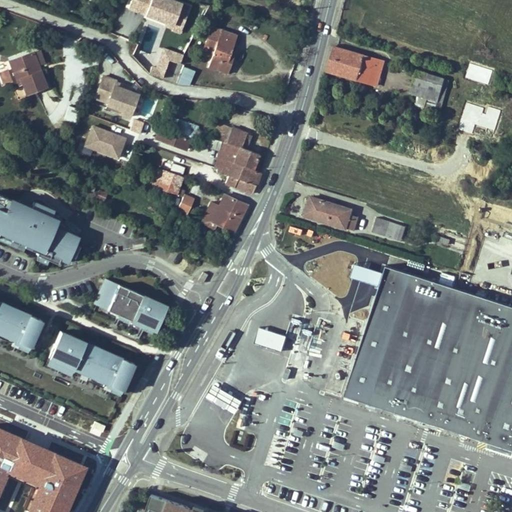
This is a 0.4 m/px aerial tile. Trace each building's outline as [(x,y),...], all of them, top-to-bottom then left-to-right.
[(182,31),(193,5),(181,0),(128,0),(126,7),(182,31)] [(233,49),(239,33),(213,24),(204,49),(213,52),(208,66),(228,73),(236,50),(233,49)] [(335,43),(327,70),(380,85),(388,59),(335,43)] [(156,45),(153,54),(160,56),(163,47),(156,45)] [(181,62),(185,53),(164,46),(157,65),(153,64),(150,72),(163,77),(170,58),(181,62)] [(42,48),(36,50),(42,64),(48,61),(42,48)] [(49,85),(36,49),(10,59),(19,85),(23,83),(27,95),(49,85)] [(159,57),(153,55),(150,63),(153,64),(153,63),(157,65),(159,57)] [(178,82),(184,64),(171,59),(165,77),(178,82)] [(191,83),(197,70),(184,65),(178,82),(191,83)] [(14,79),(9,67),(0,70),(0,71),(4,83),(14,79)] [(205,83),(211,69),(205,67),(202,73),(197,71),(196,73),(193,82),(205,83)] [(443,108),(452,78),(418,68),(410,92),(419,95),(416,105),(425,108),(426,103),(443,108)] [(131,117),(141,91),(116,82),(117,78),(104,73),(95,98),(107,102),(106,105),(121,110),(120,113),(131,117)] [(76,123),(81,107),(70,103),(65,119),(76,123)] [(195,136),(199,125),(165,110),(160,122),(195,136)] [(141,133),(146,120),(135,116),(131,129),(141,133)] [(255,169),(263,151),(249,146),(254,133),(220,120),(214,135),(224,139),(214,169),(229,175),(227,183),(254,193),(262,172),(255,169)] [(43,135),(48,125),(41,122),(36,132),(43,135)] [(119,158),(128,136),(93,123),(84,145),(119,158)] [(188,150),(192,138),(159,126),(158,128),(155,138),(188,150)] [(220,150),(223,140),(210,136),(208,146),(220,150)] [(161,148),(158,155),(172,160),(175,153),(161,148)] [(166,160),(164,165),(172,169),(174,163),(166,160)] [(184,173),(188,164),(176,160),(173,169),(184,173)] [(182,186),(186,175),(158,165),(152,184),(184,195),(186,188),(182,186)] [(196,196),(186,192),(178,209),(189,213),(196,196)] [(233,232),(248,202),(225,192),(218,205),(210,202),(200,223),(213,229),(216,224),(233,232)] [(354,213),(356,206),(311,192),(303,217),(354,233),(360,214),(354,213)] [(75,243),(77,237),(56,227),(43,222),(48,210),(40,207),(37,212),(30,209),(18,204),(12,201),(13,199),(0,193),(0,234),(24,245),(37,251),(36,253),(38,254),(48,259),(57,263),(59,257),(67,261),(69,255),(75,243)] [(30,209),(32,203),(20,198),(18,204),(30,209)] [(56,227),(61,215),(52,211),(53,210),(33,201),(32,203),(30,209),(37,212),(40,207),(48,210),(43,222),(56,227)] [(397,240),(402,226),(376,218),(371,232),(397,240)] [(24,245),(0,234),(0,239),(22,249),(24,245)] [(448,246),(450,241),(438,237),(437,241),(436,244),(442,246),(443,245),(448,246)] [(74,257),(79,245),(75,243),(69,255),(74,257)] [(48,259),(38,254),(36,259),(45,264),(48,259)] [(511,308),(387,269),(346,397),(511,453),(511,308)] [(206,277),(207,274),(203,272),(198,280),(202,282),(205,277),(206,277)] [(155,331),(167,305),(146,296),(146,295),(139,292),(138,293),(105,278),(94,304),(101,307),(109,310),(110,307),(114,308),(112,312),(114,313),(122,316),(128,319),(135,322),(138,323),(155,331)] [(41,319),(0,301),(0,332),(2,334),(8,337),(15,340),(18,341),(26,344),(29,346),(41,319)] [(303,326),(302,337),(310,338),(311,327),(303,326)] [(281,351),(286,336),(260,328),(255,343),(281,351)] [(133,363),(60,331),(48,357),(52,359),(59,362),(62,363),(70,367),(76,369),(81,372),(83,368),(87,369),(85,373),(86,374),(94,377),(100,380),(107,383),(110,384),(117,387),(121,389),(133,363)] [(350,347),(352,342),(343,338),(341,344),(350,347)] [(242,401),(213,384),(205,397),(234,414),(242,401)] [(0,485),(7,469),(39,483),(25,511),(57,511),(60,507),(63,499),(68,501),(83,465),(0,428),(0,485)] [(300,436),(302,431),(293,428),(291,434),(300,436)] [(341,450),(343,444),(334,441),(332,447),(341,450)] [(382,463),(384,457),(375,454),(373,460),(382,463)] [(410,472),(412,466),(403,463),(401,469),(410,472)] [(427,477),(428,471),(420,468),(418,474),(427,477)] [(467,490),(469,484),(460,482),(458,487),(467,490)] [(203,511),(152,494),(146,510),(142,508),(141,511),(137,511),(203,511)] [(68,501),(63,499),(60,507),(64,509),(68,501)]
